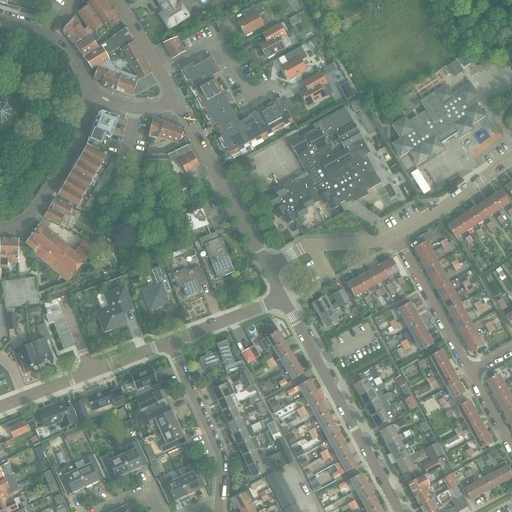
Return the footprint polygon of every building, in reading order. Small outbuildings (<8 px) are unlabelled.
[(90,0),(87,3),(88,5),(103,24),(107,22),(116,16),(118,14),(113,8),(112,9),(104,0),(90,0)] [(175,24),(187,16),(178,2),(176,4),(173,0),(158,0),(161,4),(162,4),(166,10),(160,13),(168,26),(174,22),(175,24)] [(250,16),(238,23),(245,36),(246,35),(247,37),(252,34),(251,32),(263,26),(258,16),(264,13),(261,7),(263,6),(264,8),(267,7),(265,2),(246,10),(250,16)] [(77,13),(88,27),(92,33),(96,31),(103,25),(87,5),(77,13)] [(107,22),(111,28),(120,22),(116,16),(107,22)] [(75,45),(89,35),(92,33),(88,27),(83,30),(79,24),(78,25),(73,18),(63,29),(63,33),(75,45)] [(265,41),(259,45),(267,58),(268,58),(269,59),(274,56),(273,55),(285,48),(285,47),(291,44),(286,35),(280,24),(262,34),(265,41)] [(135,39),(128,27),(104,43),(110,53),(135,39)] [(97,33),(96,31),(92,33),(89,35),(90,37),(76,47),(84,57),(98,48),(94,42),(99,39),(96,33),(97,33)] [(173,59),(185,52),(177,38),(164,43),(173,59)] [(122,48),(137,76),(138,78),(138,80),(151,73),(133,42),(122,48)] [(93,69),(97,67),(109,60),(110,59),(109,56),(108,57),(101,47),(98,48),(84,57),(93,69)] [(281,67),(288,81),(289,80),(290,82),(295,79),(295,77),(306,70),(301,61),(307,58),(301,47),(289,53),(293,60),(281,67)] [(210,54),(181,70),(180,71),(211,127),(217,124),(223,136),(218,139),(229,158),(265,138),(273,133),(271,129),(283,123),(285,127),(293,122),(278,94),(273,97),(276,102),(256,113),(253,108),(245,112),(248,118),(239,123),(228,104),(234,101),(230,94),(224,97),(213,76),(220,72),(210,54)] [(447,65),(454,76),(463,70),(456,59),(447,65)] [(100,85),(131,96),(132,94),(138,80),(138,78),(137,76),(136,76),(116,69),(111,60),(109,60),(97,67),(93,79),(101,82),(100,85)] [(45,71),(51,65),(48,61),(41,67),(45,71)] [(332,63),(323,69),(326,75),(336,70),(332,63)] [(157,84),(151,74),(151,73),(138,80),(132,94),(136,95),(157,84)] [(306,90),(300,93),(306,104),(307,107),(308,106),(309,108),(314,105),(314,104),(314,103),(325,96),(332,93),(326,84),(320,73),(308,79),(302,83),(306,90)] [(346,82),(338,86),(347,100),(354,96),(346,82)] [(447,84),(420,101),(426,110),(409,121),(406,116),(392,125),(400,138),(391,144),(400,157),(409,152),(417,165),(444,148),(441,143),(458,133),(461,138),(475,129),(472,125),(485,116),(474,99),(479,96),(470,82),(452,93),(447,84)] [(0,125),(0,127),(3,127),(2,124),(6,123),(8,125),(9,124),(8,122),(10,118),(12,119),(12,117),(11,116),(10,111),(12,111),(11,109),(10,110),(6,106),(8,104),(6,103),(7,100),(1,99),(0,102),(0,101),(0,125)] [(359,99),(353,103),(356,109),(363,106),(359,99)] [(275,194),(268,198),(279,219),(283,217),(287,225),(308,213),(306,209),(321,201),(324,205),(328,203),(332,211),(341,206),(340,204),(350,198),(353,203),(368,195),(367,191),(381,183),(365,155),(369,153),(345,107),(313,125),(315,130),(290,144),(308,176),(284,189),(282,185),(273,190),(275,194)] [(111,137),(118,118),(102,112),(98,114),(86,144),(99,150),(105,135),(111,137)] [(154,138),(158,140),(159,138),(178,144),(183,128),(153,118),(146,143),(152,145),(154,138)] [(87,145),(82,154),(101,165),(106,156),(87,145)] [(192,184),(202,178),(196,168),(199,166),(193,154),(185,158),(184,155),(191,151),(188,145),(167,156),(170,162),(177,158),(185,173),(186,173),(192,184)] [(82,154),(77,162),(96,173),(101,165),(82,154)] [(112,160),(111,162),(115,165),(119,157),(115,155),(112,160)] [(77,162),(72,170),(91,181),(96,173),(77,162)] [(111,162),(106,170),(110,173),(115,165),(111,162)] [(417,169),(411,173),(423,194),(430,189),(417,169)] [(72,170),(67,178),(86,189),(91,181),(72,170)] [(106,170),(101,178),(106,180),(110,173),(106,170)] [(67,178),(63,186),(82,197),(86,189),(67,178)] [(101,178),(97,186),(101,188),(106,180),(101,178)] [(63,186),(57,195),(76,206),(82,197),(63,186)] [(97,186),(92,193),(96,196),(101,188),(97,186)] [(501,191),(490,198),(498,210),(509,203),(501,191)] [(92,193),(87,201),(92,204),(96,196),(92,193)] [(490,198),(480,205),(487,216),(498,210),(490,198)] [(72,207),(55,199),(53,199),(48,208),(67,216),(72,207)] [(87,212),(92,204),(87,201),(83,209),(87,212)] [(480,205),(469,212),(477,223),(487,216),(480,205)] [(69,217),(67,216),(48,208),(43,218),(64,228),(69,217)] [(202,208),(186,215),(192,231),(208,225),(202,208)] [(469,212),(458,219),(466,230),(477,223),(469,212)] [(505,221),(501,215),(496,217),(500,224),(505,221)] [(458,219),(447,226),(455,238),(466,230),(458,219)] [(486,225),(492,235),(497,232),(494,228),(495,228),(491,222),(486,225)] [(47,265),(58,274),(67,282),(83,260),(74,252),(39,224),(25,244),(33,251),(32,252),(47,265)] [(306,226),(301,230),(304,235),(309,232),(306,226)] [(479,238),(484,234),(480,228),(475,232),(479,238)] [(420,245),(414,248),(420,259),(432,253),(426,242),(432,239),(428,232),(417,239),(420,245)] [(224,277),(234,273),(221,239),(219,240),(216,233),(199,239),(202,247),(205,246),(218,279),(224,276),(224,277)] [(469,245),(474,241),(470,234),(464,238),(469,245)] [(18,239),(0,239),(0,266),(8,267),(8,264),(18,264),(18,239)] [(82,239),(74,252),(83,260),(94,245),(82,239)] [(444,250),(455,244),(453,240),(448,243),(442,246),(444,250)] [(197,250),(186,254),(188,260),(199,256),(197,250)] [(437,263),(432,253),(420,259),(426,269),(437,263)] [(102,267),(93,258),(89,263),(97,271),(102,267)] [(380,266),(387,278),(399,271),(392,259),(380,266)] [(443,273),(437,263),(426,269),(431,280),(443,273)] [(158,285),(142,292),(150,312),(163,307),(164,311),(172,308),(165,291),(171,289),(162,265),(152,269),(158,285)] [(369,272),(376,284),(387,278),(380,266),(369,272)] [(199,283),(205,281),(200,267),(187,272),(186,269),(173,275),(178,289),(183,287),(187,298),(203,292),(199,283)] [(358,278),(365,290),(376,284),(369,272),(358,278)] [(449,283),(443,273),(431,280),(437,290),(449,283)] [(36,278),(2,282),(5,309),(39,305),(36,278)] [(365,290),(358,278),(347,284),(354,297),(365,290)] [(385,286),(391,296),(396,293),(390,282),(385,286)] [(454,294),(449,283),(437,290),(443,300),(454,294)] [(121,312),(132,308),(124,287),(105,295),(110,308),(98,313),(105,332),(125,324),(121,312)] [(343,289),(338,291),(344,302),(319,316),(326,328),(338,321),(333,311),(350,302),(343,289)] [(383,295),(379,289),(374,291),(378,298),(383,295)] [(312,303),(319,316),(344,302),(338,291),(333,294),(337,303),(330,306),(325,296),(312,303)] [(460,304),(454,294),(443,300),(448,310),(460,304)] [(363,298),(367,304),(372,301),(368,295),(363,298)] [(497,301),(502,310),(507,307),(504,301),(504,302),(502,298),(497,301)] [(488,306),(486,302),(482,305),(476,308),(478,312),(488,306)] [(404,320),(416,313),(410,303),(398,309),(404,320)] [(466,314),(460,304),(448,310),(454,321),(466,314)] [(356,307),(351,310),(355,316),(360,314),(356,307)] [(46,315),(48,322),(49,323),(64,317),(61,309),(46,315)] [(410,330),(422,323),(416,313),(404,320),(410,330)] [(15,314),(7,315),(9,329),(17,328),(15,314)] [(471,324),(466,314),(454,321),(460,331),(471,324)] [(504,325),(501,322),(493,326),(487,329),(489,333),(504,325)] [(415,340),(427,333),(422,323),(410,330),(415,340)] [(42,341),(31,345),(38,365),(52,359),(45,342),(51,340),(45,324),(37,327),(42,341)] [(477,335),(471,324),(460,331),(465,341),(477,335)] [(266,338),(260,341),(266,352),(273,348),(283,342),(277,331),(266,338)] [(427,333),(415,340),(421,351),(433,344),(427,333)] [(483,345),(477,335),(465,341),(471,351),(483,345)] [(226,374),(236,370),(244,367),(241,360),(235,363),(226,341),(216,345),(218,352),(199,359),(204,372),(214,368),(213,365),(223,361),(225,366),(224,367),(226,374)] [(279,359),(290,352),(283,342),(273,348),(279,359)] [(25,370),(38,365),(31,345),(13,352),(16,360),(21,358),(25,370)] [(248,348),(241,353),(247,364),(255,359),(248,348)] [(395,350),(391,353),(395,360),(400,358),(395,350)] [(435,367),(447,361),(441,350),(429,356),(435,367)] [(285,369),(296,362),(290,352),(279,359),(285,369)] [(268,365),(274,361),(272,357),(265,361),(268,365)] [(389,359),(384,361),(387,367),(392,364),(389,359)] [(420,368),(426,365),(423,359),(417,363),(420,368)] [(268,365),(270,369),(277,365),(274,361),(268,365)] [(441,378),(453,371),(447,361),(435,367),(441,378)] [(296,362),(285,369),(292,380),(303,373),(296,362)] [(362,381),(353,385),(359,396),(371,389),(377,386),(374,381),(379,378),(373,367),(359,375),(362,381)] [(153,389),(170,383),(168,377),(156,381),(151,368),(130,376),(135,390),(151,384),(153,389)] [(247,369),(239,372),(247,388),(253,384),(247,369)] [(447,388),(459,382),(453,371),(441,378),(447,388)] [(492,392),(505,385),(499,374),(486,381),(492,392)] [(400,376),(394,379),(399,388),(405,385),(400,376)] [(426,380),(429,385),(434,381),(432,376),(426,380)] [(287,384),(284,379),(278,383),(281,387),(287,384)] [(300,390),(304,397),(315,391),(309,379),(298,386),(286,392),(289,396),(295,393),(300,390)] [(437,386),(434,381),(429,385),(431,390),(437,386)] [(459,382),(447,388),(452,399),(464,392),(459,382)] [(228,383),(223,385),(211,390),(217,401),(233,394),(228,383)] [(371,389),(359,396),(365,406),(377,400),(377,399),(383,396),(380,390),(385,388),(382,383),(377,386),(371,389)] [(249,393),(256,390),(253,384),(247,388),(249,393)] [(498,402),(510,395),(505,385),(492,392),(498,402)] [(116,408),(122,406),(124,405),(118,388),(115,389),(110,391),(109,389),(88,397),(93,410),(114,402),(116,408)] [(321,401),(315,391),(304,397),(310,408),(321,401)] [(388,393),(377,399),(377,400),(365,406),(371,417),(388,407),(385,401),(391,398),(388,393)] [(152,394),(136,402),(139,410),(156,402),(152,394)] [(234,407),(233,406),(238,404),(233,394),(217,401),(222,412),(234,407)] [(403,399),(410,411),(417,407),(411,395),(403,399)] [(504,412),(511,407),(511,398),(510,395),(498,402),(504,412)] [(441,406),(446,403),(443,397),(438,400),(441,406)] [(255,404),(258,409),(265,406),(262,400),(255,404)] [(463,418),(475,411),(469,400),(457,407),(463,418)] [(83,401),(74,404),(78,414),(87,411),(83,401)] [(276,401),(269,405),(273,414),(281,410),(276,401)] [(316,418),(327,412),(321,401),(310,408),(316,418)] [(61,429),(77,422),(71,408),(66,410),(63,402),(39,411),(45,425),(58,420),(61,429)] [(388,407),(371,417),(376,427),(389,421),(388,420),(394,417),(391,411),(396,408),(394,404),(388,407)] [(157,424),(160,431),(177,424),(174,417),(173,417),(171,413),(173,412),(172,410),(170,411),(167,406),(145,416),(150,427),(157,424)] [(267,411),(265,406),(258,409),(260,415),(267,411)] [(239,418),(234,407),(222,412),(227,423),(239,418)] [(123,408),(117,411),(120,417),(126,414),(123,408)] [(444,420),(453,415),(450,409),(445,413),(444,411),(440,413),(444,420)] [(469,429),(481,422),(475,411),(463,418),(469,429)] [(317,420),(312,422),(315,428),(317,431),(317,432),(322,429),(333,423),(327,412),(316,418),(317,420)] [(239,418),(227,423),(232,434),(244,429),(244,428),(241,422),(247,419),(245,415),(239,418)] [(26,425),(24,421),(23,417),(6,423),(13,439),(29,432),(29,430),(37,427),(34,421),(26,425)] [(402,420),(396,423),(399,428),(405,425),(402,420)] [(267,425),(269,430),(276,427),(273,422),(267,425)] [(425,422),(419,424),(423,431),(428,428),(425,422)] [(474,439),(486,432),(481,422),(469,429),(474,439)] [(328,440),(339,434),(333,423),(322,429),(328,440)] [(182,437),(184,436),(183,435),(182,436),(180,431),(177,424),(160,431),(164,438),(157,441),(162,453),(184,443),(182,437)] [(255,437),(250,426),(244,428),(244,429),(232,434),(237,445),(255,437)] [(385,443),(397,437),(391,426),(379,432),(385,443)] [(454,430),(456,435),(462,431),(460,426),(454,430)] [(80,427),(72,430),(75,436),(83,433),(80,427)] [(278,433),(276,427),(269,430),(272,436),(278,433)] [(465,436),(462,431),(456,435),(457,435),(443,443),(445,446),(459,439),(459,440),(465,436)] [(486,432),(474,439),(480,450),(492,443),(486,432)] [(294,434),(287,437),(290,445),(298,441),(294,434)] [(322,457),(345,445),(339,434),(328,440),(334,451),(329,453),(327,449),(319,453),(322,457)] [(40,444),(36,435),(30,438),(34,447),(40,444)] [(260,448),(255,437),(237,445),(242,456),(254,450),(254,451),(260,448)] [(391,454),(414,441),(414,440),(403,446),(397,437),(385,443),(391,454)] [(433,437),(427,440),(430,445),(436,442),(433,437)] [(274,441),(280,452),(286,449),(281,438),(274,441)] [(5,449),(13,446),(10,440),(3,444),(5,449)] [(129,452),(122,455),(128,472),(136,469),(135,468),(140,466),(141,468),(142,467),(141,465),(147,463),(137,441),(126,446),(129,452)] [(396,464),(415,454),(411,447),(416,444),(414,441),(391,454),(396,464)] [(296,457),(304,452),(300,445),(292,449),(296,457)] [(340,461),(351,455),(345,445),(322,457),(324,461),(336,455),(340,461)] [(432,460),(442,454),(437,445),(426,450),(432,460)] [(42,447),(35,450),(40,462),(46,459),(47,459),(42,447)] [(462,454),(465,460),(469,458),(469,456),(474,453),(471,448),(465,451),(466,452),(462,454)] [(292,462),(286,449),(280,452),(286,465),(292,462)] [(256,456),(254,451),(254,450),(242,456),(247,467),(267,458),(264,453),(256,456)] [(153,452),(147,455),(150,461),(155,458),(153,452)] [(492,464),(496,462),(491,452),(487,455),(492,464)] [(121,475),(128,472),(122,455),(114,459),(112,453),(100,458),(110,480),(115,477),(116,479),(118,479),(117,477),(121,475)] [(417,453),(415,454),(396,464),(402,474),(414,468),(411,462),(420,458),(417,453)] [(85,467),(77,470),(85,487),(92,484),(92,483),(96,481),(97,483),(98,482),(98,480),(103,478),(93,455),(82,461),(85,467)] [(334,479),(357,466),(351,455),(340,461),(340,462),(334,465),(337,471),(332,474),(334,479)] [(488,467),(492,464),(487,455),(482,457),(488,467)] [(269,463),(267,458),(247,467),(252,478),(264,472),(261,466),(269,463)] [(305,458),(299,462),(302,468),(308,464),(305,458)] [(50,468),(46,459),(36,464),(39,472),(50,468)] [(423,467),(427,474),(441,467),(437,459),(423,467)] [(511,473),(507,465),(507,466),(504,462),(494,468),(496,472),(496,471),(502,483),(511,477),(511,473)] [(150,467),(153,474),(160,471),(157,464),(150,467)] [(187,475),(179,478),(187,496),(194,492),(198,490),(199,491),(200,491),(199,489),(205,486),(195,464),(184,469),(187,475)] [(78,490),(85,487),(77,470),(70,474),(67,467),(56,472),(66,495),(72,492),(73,494),(74,493),(73,492),(78,490)] [(308,478),(313,475),(310,470),(305,473),(308,478)] [(277,471),(266,477),(269,482),(280,476),(277,471)] [(485,477),(491,488),(502,483),(496,471),(496,472),(485,477)] [(17,485),(13,474),(8,476),(3,478),(0,479),(0,492),(8,489),(17,485)] [(356,491),(367,485),(361,474),(350,480),(356,491)] [(443,479),(449,489),(458,484),(452,474),(443,479)] [(308,478),(315,491),(321,488),(314,475),(313,475),(308,478)] [(430,486),(425,478),(424,475),(407,484),(413,495),(426,488),(430,486)] [(180,499),(187,496),(179,478),(172,482),(169,476),(158,481),(168,503),(174,501),(175,503),(176,502),(175,500),(180,498),(180,499)] [(280,476),(269,482),(272,488),(283,482),(280,476)] [(475,483),(481,494),(491,488),(485,477),(475,483)] [(253,484),(249,486),(251,490),(255,488),(263,484),(261,480),(253,484)] [(54,482),(49,485),(52,493),(58,490),(54,482)] [(286,487),(283,482),(272,488),(275,493),(286,487)] [(344,482),(337,486),(340,491),(346,487),(344,482)] [(481,494),(475,483),(464,489),(470,500),(481,494)] [(0,492),(0,505),(13,500),(9,491),(13,490),(13,492),(19,489),(17,485),(8,489),(0,492)] [(362,502),(373,496),(367,485),(356,491),(362,502)] [(286,487),(275,493),(278,499),(289,493),(286,487)] [(419,506),(435,497),(434,494),(430,496),(426,488),(413,495),(419,506)] [(459,491),(454,494),(456,499),(462,496),(459,491)] [(239,510),(250,504),(244,493),(233,499),(239,510)] [(292,498),(289,493),(278,499),(281,504),(292,498)] [(56,505),(64,502),(60,494),(53,497),(56,505)] [(367,511),(379,506),(373,496),(362,502),(367,511)] [(451,511),(458,511),(468,507),(468,506),(462,496),(456,499),(452,501),(455,506),(450,509),(451,511)] [(422,511),(432,511),(437,509),(441,507),(435,497),(419,506),(422,511)] [(295,504),(292,498),(281,504),(284,510),(294,504),(295,504)] [(16,505),(13,500),(0,505),(0,511),(13,511),(27,506),(25,501),(16,505)] [(55,507),(56,511),(66,511),(63,503),(55,507)]
